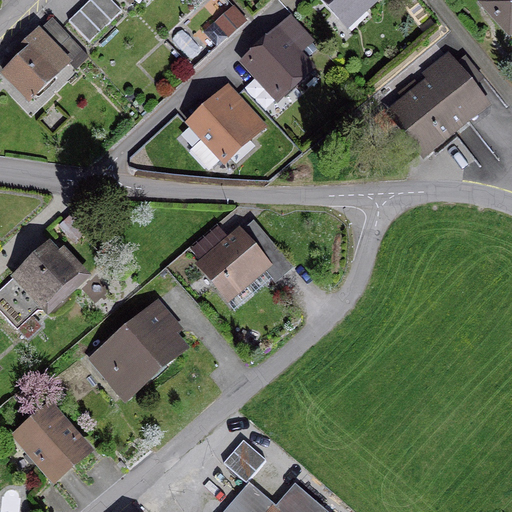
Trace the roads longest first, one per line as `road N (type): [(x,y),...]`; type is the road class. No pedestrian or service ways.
road 1 (residential): [(383,193),(358,277),(340,304),(97,511)]
road 2 (residential): [(0,171),(185,192),(383,193)]
road 3 (residential): [(383,193),(469,192),(511,203)]
